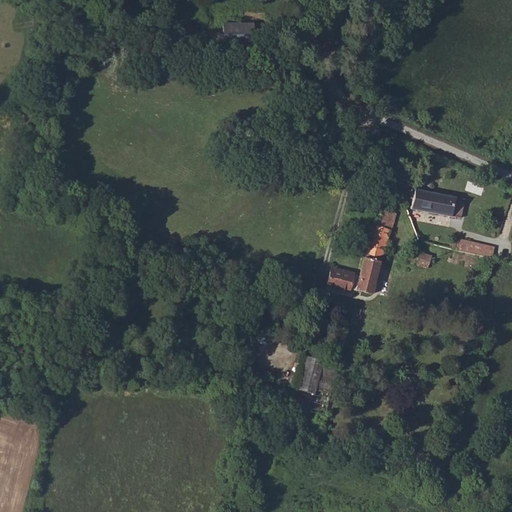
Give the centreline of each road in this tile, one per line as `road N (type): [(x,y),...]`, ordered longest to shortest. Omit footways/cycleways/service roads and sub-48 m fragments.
road 1 (track): [(34,0),(51,27),(143,54),(256,55),(310,76),(334,96)]
road 2 (unclassified): [(511,175),(369,116)]
road 3 (unknown): [(360,148),(315,281)]
